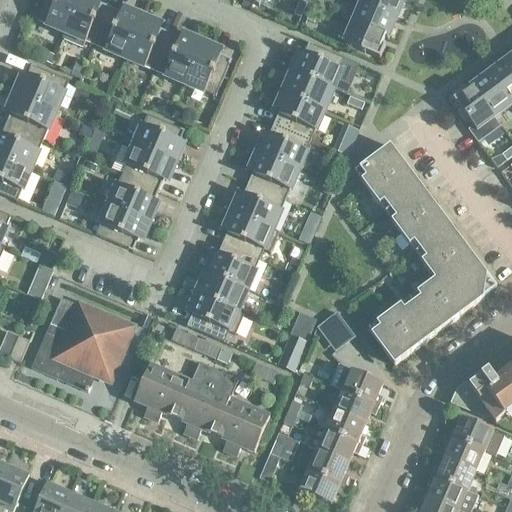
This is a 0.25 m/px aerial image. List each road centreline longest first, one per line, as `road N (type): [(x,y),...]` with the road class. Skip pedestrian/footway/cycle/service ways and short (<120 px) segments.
road 1 (residential): [(189,0),(249,26),(259,48),(164,275),(147,278),(76,248)]
road 2 (residential): [(231,511),(0,411)]
road 3 (residential): [(375,511),(422,405),(511,336)]
road 4 (residential): [(511,247),(415,117)]
